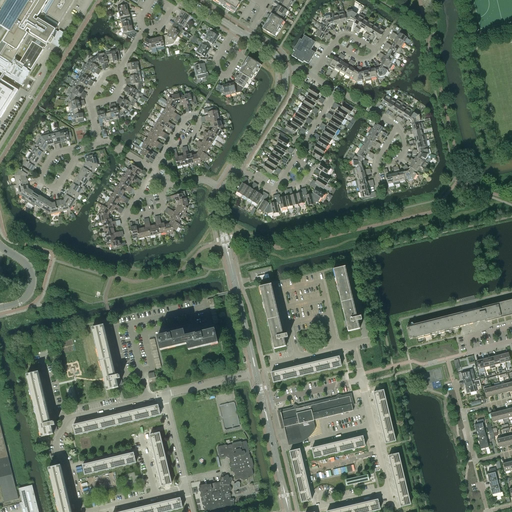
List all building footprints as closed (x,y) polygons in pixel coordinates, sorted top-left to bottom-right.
[(0,0),(0,31),(2,27),(8,31),(1,42),(0,43),(0,71),(2,73),(5,75),(21,85),(30,72),(27,70),(28,69),(24,67),(25,66),(20,63),(16,61),(17,58),(16,57),(18,53),(30,35),(35,38),(45,44),(45,45),(46,45),(52,36),(53,35),(55,37),(59,31),(56,30),(57,29),(57,28),(60,24),(74,0),(0,0)] [(121,0),(117,6),(118,12),(128,10),(127,5),(128,3),(129,4),(129,3),(123,0),(121,0)] [(240,0),(221,0),(220,3),(235,12),(242,1),(240,0)] [(278,6),(287,12),(290,7),(278,0),(277,0),(277,1),(280,3),(278,6)] [(272,9),(286,17),(288,12),(287,12),(278,6),(276,9),(273,7),(272,9)] [(282,21),(283,21),(286,17),(272,9),(271,10),(275,12),(273,15),(282,21)] [(120,20),(130,18),(130,15),(129,15),(128,10),(118,12),(120,20)] [(359,15),(352,10),(349,26),(352,26),(352,23),(354,23),(358,17),(358,16),(358,15),(359,15)] [(181,14),(178,18),(186,23),(191,16),(182,11),(180,14),(181,14)] [(274,36),(283,21),(282,21),(273,15),(272,14),(263,29),(274,36)] [(339,27),(341,26),(338,14),(332,16),(332,17),(333,17),(334,25),(337,24),(338,25),(339,27)] [(364,19),(358,15),(358,16),(358,17),(354,23),(359,26),(364,19)] [(330,16),(324,17),(333,30),(335,29),(333,26),(334,25),(333,17),(332,17),(330,18),(330,16)] [(331,31),(333,30),(324,17),(321,22),(323,23),(322,25),(321,25),(328,29),(329,28),(331,31)] [(122,28),(131,26),(130,21),(131,21),(130,18),(120,20),(122,28)] [(173,25),(182,30),(186,23),(178,18),(176,22),(175,22),(173,25)] [(362,28),(364,29),(369,22),(364,19),(359,26),(358,29),(356,32),(358,33),(361,28),(362,28)] [(364,36),(366,38),(374,25),(369,22),(364,29),(366,31),(366,32),(364,36)] [(325,34),(328,29),(321,25),(322,25),(321,24),(317,30),(325,34)] [(172,28),(170,32),(179,38),(184,31),(182,30),(173,25),(171,27),(172,28)] [(372,34),(374,36),(379,28),(374,25),(366,38),(368,39),(371,35),(372,34)] [(133,31),(131,26),(122,28),(124,34),(133,40),(138,33),(135,31),(135,32),(133,31)] [(380,26),(379,28),(374,36),(377,37),(377,38),(374,43),(376,44),(385,30),(380,26)] [(210,28),(206,35),(215,40),(217,37),(218,38),(221,35),(210,28)] [(327,36),(325,34),(317,30),(314,35),(322,40),(323,37),(324,37),(329,40),(330,38),(327,36)] [(177,42),(179,38),(170,32),(167,36),(166,35),(163,36),(165,46),(173,44),(175,41),(177,42)] [(393,33),(391,35),(404,43),(407,38),(400,33),(398,35),(397,36),(393,33)] [(202,41),(213,48),(215,44),(213,43),(215,40),(206,35),(202,41)] [(401,48),(404,43),(391,35),(390,37),(394,40),(395,41),(393,43),(401,48)] [(154,39),(156,48),(164,46),(162,36),(158,37),(159,38),(154,39)] [(301,40),(300,39),(293,51),(294,51),(292,56),(303,63),(304,61),(308,64),(315,53),(311,50),(315,43),(304,36),(301,40)] [(32,43),(20,63),(25,66),(31,70),(36,62),(38,58),(43,50),(43,49),(43,48),(44,47),(45,45),(45,44),(35,38),(32,43)] [(156,48),(154,39),(149,40),(147,39),(147,38),(143,45),(150,50),(156,48)] [(211,51),(213,48),(202,41),(198,48),(207,53),(209,50),(211,51)] [(386,43),(385,45),(398,53),(399,54),(403,49),(402,49),(401,48),(393,43),(392,46),(391,46),(386,43)] [(395,58),(398,53),(385,45),(383,48),(388,51),(387,54),(395,58)] [(205,56),(207,53),(198,48),(194,54),(200,58),(199,60),(206,61),(207,57),(205,56)] [(111,52),(108,52),(111,62),(113,61),(113,63),(118,62),(117,60),(120,59),(118,49),(111,51),(111,52)] [(108,63),(111,62),(108,52),(106,53),(106,52),(101,53),(104,65),(108,64),(108,63)] [(100,66),(104,65),(101,53),(97,54),(97,55),(94,57),(93,57),(92,57),(98,65),(100,65),(100,66)] [(382,57),(384,59),(391,63),(395,58),(387,54),(386,56),(385,56),(380,53),(379,55),(382,57)] [(334,70),(335,68),(343,55),(340,54),(337,58),(337,59),(334,57),(328,67),(334,70)] [(345,57),(343,55),(335,68),(340,71),(345,64),(342,62),(342,61),(345,57)] [(88,61),(86,64),(96,71),(98,67),(97,66),(98,65),(92,57),(92,58),(89,61),(88,61)] [(239,73),(240,73),(241,73),(250,79),(249,79),(251,80),(252,77),(259,66),(260,65),(249,58),(239,73)] [(384,59),(381,64),(387,68),(390,70),(393,64),(391,63),(384,59)] [(206,65),(206,61),(199,60),(199,62),(193,64),(195,71),(204,69),(204,66),(206,65)] [(347,65),(345,64),(340,71),(345,74),(350,67),(351,65),(353,62),(350,60),(348,65),(347,65)] [(129,71),(130,74),(140,72),(139,69),(140,69),(138,62),(128,64),(127,65),(128,72),(129,71)] [(386,70),(387,68),(381,64),(379,65),(377,62),(375,63),(385,76),(388,71),(386,70)] [(379,77),(385,76),(375,63),(374,65),(376,68),(375,68),(374,68),(376,76),(378,75),(379,77)] [(82,70),(83,71),(91,76),(93,74),(94,74),(96,71),(86,64),(85,64),(84,65),(83,66),(82,67),(82,68),(82,70)] [(377,77),(376,76),(374,68),(372,69),(370,68),(370,66),(368,67),(370,79),(377,77)] [(350,78),(351,77),(355,70),(350,67),(345,74),(350,78)] [(352,80),(357,83),(359,67),(357,67),(356,70),(355,70),(351,77),(353,78),(352,80)] [(371,80),(370,79),(368,67),(366,67),(366,69),(365,71),(363,71),(364,79),(365,82),(371,80)] [(205,72),(204,69),(195,71),(197,80),(209,77),(207,72),(205,72)] [(81,72),(79,76),(89,82),(91,79),(90,78),(91,76),(83,71),(82,73),(81,72)] [(140,74),(140,72),(130,74),(131,76),(129,77),(130,81),(142,78),(141,74),(140,74)] [(0,117),(1,118),(5,112),(10,103),(13,99),(16,94),(18,90),(2,80),(5,75),(2,73),(0,77),(0,117)] [(235,74),(235,76),(247,83),(246,83),(248,84),(251,80),(249,79),(250,79),(241,73),(240,73),(239,76),(235,74)] [(87,86),(89,82),(79,76),(77,80),(76,82),(84,88),(86,85),(87,86)] [(237,85),(236,85),(241,92),(241,91),(243,88),(244,88),(246,83),(247,83),(235,76),(234,77),(237,79),(235,82),(237,84),(237,85)] [(133,85),(133,86),(142,88),(143,87),(141,87),(142,83),(143,82),(142,78),(130,81),(131,85),(133,85)] [(83,90),(84,88),(76,82),(74,85),(74,84),(72,88),(82,94),(84,90),(83,90)] [(234,83),(228,84),(231,95),(236,93),(240,92),(241,92),(236,85),(236,86),(234,86),(234,83)] [(225,96),(231,95),(228,84),(223,86),(221,86),(219,85),(216,90),(219,92),(225,96)] [(131,87),(129,91),(139,97),(141,93),(141,89),(142,89),(142,88),(133,86),(132,88),(131,87)] [(68,96),(69,97),(77,99),(78,97),(79,98),(82,94),(72,88),(69,87),(67,90),(69,91),(68,92),(67,93),(67,94),(67,95),(68,96)] [(316,98),(317,98),(320,92),(311,87),(307,93),(309,94),(309,93),(316,98)] [(128,95),(126,97),(135,102),(136,100),(137,101),(139,97),(129,91),(126,94),(128,95)] [(172,99),(176,105),(181,103),(179,96),(178,93),(176,93),(176,95),(172,96),(172,99)] [(309,93),(309,94),(306,98),(315,104),(318,99),(317,98),(316,98),(309,93)] [(190,94),(185,95),(187,108),(190,107),(189,104),(190,103),(192,103),(192,105),(193,105),(197,104),(195,96),(191,97),(190,94)] [(185,108),(187,108),(185,95),(179,96),(181,103),(181,105),(183,105),(185,106),(185,108)] [(384,105),(386,106),(391,99),(386,96),(381,103),(378,101),(375,106),(378,108),(378,109),(380,110),(383,105),(384,105)] [(78,100),(77,99),(69,97),(68,97),(68,98),(69,98),(68,102),(69,107),(80,104),(79,100),(78,100)] [(124,99),(121,103),(132,109),(134,105),(133,105),(135,102),(126,97),(125,99),(124,99)] [(164,103),(167,105),(174,109),(174,108),(176,105),(172,99),(169,98),(167,102),(165,101),(164,103)] [(315,104),(306,98),(303,104),(312,109),(315,104)] [(396,102),(391,99),(386,106),(389,108),(389,109),(386,113),(388,115),(396,102)] [(394,111),(397,113),(402,104),(397,100),(396,102),(388,115),(391,116),(394,112),(394,111)] [(120,107),(119,108),(125,116),(126,115),(125,115),(129,112),(132,109),(121,103),(119,106),(120,107)] [(337,108),(339,108),(340,109),(348,114),(347,114),(349,115),(353,110),(352,109),(353,108),(350,105),(349,107),(348,106),(349,105),(345,103),(344,105),(344,104),(341,108),(338,106),(337,108)] [(81,108),(80,104),(69,107),(70,111),(71,113),(80,111),(80,108),(81,108)] [(312,109),(303,104),(300,109),(309,114),(312,109)] [(396,120),(398,121),(400,118),(402,116),(407,107),(402,104),(397,113),(399,114),(399,115),(396,120)] [(175,110),(174,108),(174,109),(167,105),(165,110),(175,116),(177,114),(174,113),(174,112),(175,110)] [(109,121),(109,119),(108,114),(107,112),(107,111),(107,110),(100,112),(99,107),(96,108),(97,112),(97,114),(98,116),(98,118),(99,121),(100,124),(102,132),(103,138),(107,137),(106,133),(105,129),(103,129),(102,126),(103,126),(103,123),(106,122),(109,121)] [(124,116),(125,116),(119,108),(118,109),(118,107),(113,108),(116,120),(120,119),(120,118),(124,116)] [(205,116),(206,119),(218,116),(217,109),(213,107),(203,110),(204,113),(208,112),(208,115),(208,116),(205,116)] [(402,116),(400,118),(398,121),(400,122),(404,117),(407,119),(411,112),(411,113),(413,110),(407,107),(402,116)] [(112,121),(116,120),(113,108),(109,109),(110,111),(107,111),(107,112),(108,114),(109,119),(109,121),(112,120),(112,121)] [(344,119),(347,114),(348,114),(340,109),(339,108),(335,113),(344,119)] [(309,114),(300,109),(296,114),(305,119),(309,114)] [(174,118),(175,116),(165,110),(162,114),(169,119),(171,117),(172,117),(174,118)] [(80,111),(71,113),(71,116),(72,123),(78,122),(78,119),(83,118),(82,113),(81,113),(80,111)] [(413,114),(411,113),(411,112),(407,119),(408,120),(405,123),(406,124),(419,115),(414,112),(413,114)] [(341,124),(344,119),(335,113),(332,119),(341,124)] [(159,119),(169,126),(171,124),(169,122),(168,121),(169,119),(162,114),(159,119)] [(302,124),(305,119),(296,114),(293,119),(302,124)] [(411,125),(419,124),(418,121),(420,121),(419,115),(406,124),(408,126),(411,124),(411,125)] [(297,128),(297,129),(299,130),(302,124),(293,119),(293,120),(291,118),(288,122),(289,123),(290,124),(297,128)] [(168,128),(169,126),(159,119),(156,124),(164,129),(165,127),(166,127),(168,128)] [(329,124),(338,129),(341,124),(332,119),(329,124)] [(212,123),(213,128),(220,129),(220,128),(223,128),(222,123),(224,123),(223,120),(219,121),(212,123)] [(290,124),(289,123),(284,130),(281,128),(280,130),(285,133),(286,132),(290,135),(292,132),(294,134),(297,129),(297,128),(290,124)] [(376,123),(372,129),(385,137),(387,134),(382,131),(382,130),(383,128),(376,123)] [(412,129),(410,130),(410,132),(422,129),(420,123),(419,124),(411,125),(412,129)] [(162,131),(164,129),(156,124),(153,129),(164,135),(165,133),(163,132),(162,131)] [(335,134),(338,129),(329,124),(326,129),(335,134)] [(213,128),(211,132),(217,136),(220,138),(221,136),(220,135),(222,131),(220,129),(213,128)] [(385,137),(372,129),(371,128),(367,133),(369,134),(377,138),(378,136),(379,136),(384,139),(385,137)] [(162,137),(164,135),(153,129),(150,133),(158,138),(159,136),(160,136),(162,137)] [(336,135),(335,134),(326,129),(323,134),(332,140),(333,140),(334,140),(336,136),(336,135)] [(53,133),(51,134),(54,145),(61,143),(59,132),(58,132),(58,131),(56,130),(54,131),(53,132),(53,133)] [(59,132),(61,143),(69,141),(69,137),(68,133),(67,130),(59,132)] [(40,135),(41,136),(48,146),(54,145),(51,134),(49,134),(49,131),(48,131),(48,132),(42,134),(40,135)] [(214,140),(217,136),(211,132),(209,131),(208,133),(207,133),(205,132),(203,134),(214,140)] [(276,142),(278,143),(286,148),(286,147),(289,142),(286,141),(288,138),(284,136),(284,135),(279,132),(278,133),(281,135),(276,142)] [(156,140),(158,138),(150,133),(147,138),(158,145),(159,143),(157,141),(156,140)] [(204,138),(203,140),(211,145),(214,140),(203,134),(202,136),(204,137),(204,138)] [(323,134),(320,139),(329,145),(332,140),(323,134)] [(375,141),(377,138),(369,134),(366,139),(379,147),(380,144),(376,141),(375,141)] [(425,135),(423,135),(414,137),(415,140),(414,140),(409,142),(410,144),(413,144),(426,141),(425,135)] [(36,145),(45,151),(48,146),(41,136),(36,145)] [(147,138),(144,143),(152,148),(153,146),(154,146),(156,147),(158,145),(147,138)] [(320,139),(316,144),(325,150),(329,145),(320,139)] [(377,149),(379,147),(366,139),(363,144),(370,149),(372,146),(373,146),(377,149)] [(199,141),(197,143),(208,150),(211,145),(203,140),(202,142),(201,142),(199,141)] [(426,141),(413,144),(410,144),(410,147),(416,145),(417,149),(425,147),(428,147),(426,141)] [(151,150),(152,148),(144,143),(141,148),(152,154),(153,152),(151,151),(151,150)] [(205,155),(205,154),(208,150),(197,143),(196,145),(198,147),(199,148),(197,150),(199,151),(205,155)] [(278,143),(275,148),(284,154),(287,148),(286,147),(286,148),(278,143)] [(322,155),(325,150),(316,144),(313,150),(315,151),(315,150),(322,155)] [(369,151),(370,149),(363,144),(360,149),(367,154),(370,155),(373,157),(374,155),(369,152),(369,151)] [(41,157),(45,151),(36,145),(31,151),(41,157)] [(428,149),(428,147),(425,147),(417,149),(417,151),(413,150),(413,152),(428,155),(427,150),(428,149)] [(149,159),(152,154),(141,148),(140,150),(141,150),(139,153),(149,159)] [(275,148),(272,153),(281,159),(284,154),(275,148)] [(356,154),(357,155),(358,155),(364,159),(367,154),(360,149),(356,154)] [(324,156),(322,155),(315,150),(315,151),(312,156),(321,161),(324,156)] [(37,164),(41,157),(31,151),(27,158),(37,164)] [(188,164),(194,163),(192,156),(192,154),(189,155),(188,154),(188,151),(185,152),(188,164)] [(209,156),(205,154),(205,155),(199,151),(197,155),(201,161),(201,160),(203,162),(206,158),(207,159),(209,156)] [(425,160),(428,155),(413,152),(412,154),(416,155),(416,156),(416,157),(422,161),(424,159),(425,160)] [(272,153),(269,159),(278,164),(281,159),(272,153)] [(177,167),(183,166),(181,157),(178,157),(177,156),(177,154),(174,154),(177,167)] [(84,157),(86,163),(98,165),(96,155),(94,155),(87,156),(84,157)] [(200,161),(201,161),(197,155),(192,156),(194,163),(194,167),(197,166),(196,164),(201,163),(200,161)] [(354,156),(351,161),(367,163),(368,161),(364,161),(364,159),(358,155),(357,155),(356,157),(354,156)] [(411,158),(410,160),(420,167),(422,168),(425,163),(423,161),(422,161),(416,157),(414,159),(413,159),(411,158)] [(32,171),(37,164),(27,158),(23,165),(32,171)] [(269,159),(266,164),(275,169),(278,164),(269,159)] [(411,165),(409,167),(416,171),(417,172),(420,167),(410,160),(409,162),(410,163),(411,165)] [(367,163),(351,161),(353,169),(354,169),(355,168),(355,169),(363,167),(363,166),(363,165),(367,166),(367,163)] [(322,172),(326,175),(330,169),(320,162),(319,164),(320,165),(318,169),(322,171),(322,172)] [(86,163),(83,167),(93,173),(98,165),(86,163)] [(271,175),(275,169),(266,164),(262,169),(271,175)] [(129,167),(128,169),(136,174),(139,176),(142,171),(132,165),(130,168),(129,167)] [(416,171),(409,167),(408,168),(406,165),(404,166),(413,179),(416,174),(415,173),(416,171)] [(20,166),(14,175),(27,177),(30,172),(20,166)] [(405,179),(403,172),(399,173),(398,166),(396,167),(399,182),(405,180),(405,179)] [(413,179),(404,166),(402,168),(404,171),(403,172),(405,179),(407,179),(408,181),(413,179)] [(83,167),(79,174),(88,180),(93,173),(83,167)] [(354,169),(353,169),(352,169),(354,175),(356,175),(370,171),(370,169),(364,170),(363,167),(355,169),(355,168),(354,169)] [(394,174),(391,174),(393,183),(394,185),(400,184),(399,182),(396,167),(393,168),(394,173),(394,174)] [(135,176),(136,174),(128,169),(125,174),(136,180),(137,178),(135,177),(135,176)] [(393,183),(391,174),(389,175),(388,174),(387,169),(384,170),(387,184),(393,183)] [(370,171),(356,175),(357,180),(366,178),(365,176),(366,175),(371,174),(370,171)] [(326,175),(322,172),(318,178),(327,184),(330,178),(326,176),(326,175)] [(84,187),(88,180),(79,174),(74,181),(84,187)] [(125,174),(122,179),(130,183),(131,181),(132,181),(134,183),(136,180),(125,174)] [(17,185),(28,182),(27,177),(14,175),(17,185)] [(311,183),(319,188),(320,187),(324,189),(327,184),(318,178),(316,182),(313,180),(311,183)] [(358,186),(373,183),(372,180),(367,181),(366,181),(366,178),(357,180),(355,181),(356,187),(358,186)] [(119,183),(130,190),(131,188),(129,187),(129,185),(130,183),(122,179),(119,183)] [(80,194),(84,187),(74,181),(70,188),(80,194)] [(29,188),(28,182),(17,185),(19,195),(29,188)] [(119,183),(116,188),(124,193),(125,191),(126,191),(129,192),(130,190),(119,183)] [(242,195),(247,186),(242,183),(236,193),(241,196),(242,195)] [(313,194),(318,202),(321,198),(322,199),(325,193),(319,189),(319,188),(311,183),(309,186),(315,189),(313,193),(314,194),(313,194)] [(360,192),(368,190),(368,188),(368,187),(374,186),(373,183),(358,186),(360,192)] [(247,186),(242,195),(242,197),(246,199),(247,198),(247,199),(253,189),(247,186)] [(34,191),(29,188),(19,195),(22,197),(21,198),(27,202),(27,201),(34,191)] [(76,201),(80,194),(70,188),(66,195),(76,201)] [(116,188),(113,193),(124,200),(125,197),(123,196),(123,195),(124,193),(116,188)] [(314,203),(318,202),(313,194),(313,195),(312,195),(312,194),(307,195),(306,188),(302,189),(305,199),(306,198),(308,206),(314,204),(314,203)] [(252,202),(258,193),(253,189),(247,199),(247,200),(251,202),(252,202)] [(304,199),(305,199),(302,189),(299,190),(300,193),(296,194),(298,204),(305,203),(304,199)] [(368,190),(360,192),(361,198),(362,200),(376,197),(375,192),(370,193),(369,193),(368,190)] [(41,195),(34,191),(27,201),(27,202),(33,206),(34,206),(35,205),(41,195)] [(175,202),(177,201),(184,199),(186,199),(184,191),(180,192),(181,194),(171,197),(171,199),(174,198),(175,199),(175,202)] [(260,201),(261,202),(266,193),(263,192),(261,195),(258,193),(252,202),(257,205),(260,201)] [(123,202),(124,200),(113,193),(110,198),(118,202),(119,201),(121,200),(123,202)] [(264,211),(268,214),(269,205),(268,204),(269,204),(265,201),(269,195),(266,193),(261,202),(262,203),(258,209),(263,212),(264,211)] [(287,207),(293,206),(290,195),(290,193),(288,194),(288,196),(284,197),(287,207)] [(281,209),(287,207),(284,197),(280,198),(279,194),(276,195),(278,205),(280,205),(281,209)] [(296,194),(290,195),(293,206),(298,204),(296,194)] [(35,205),(42,209),(48,199),(41,195),(35,205)] [(70,210),(76,201),(66,195),(63,200),(70,210)] [(277,205),(278,205),(276,195),(273,196),(275,203),(270,204),(270,205),(269,205),(268,214),(268,217),(273,216),(273,214),(279,213),(277,205)] [(110,198),(107,202),(118,209),(119,207),(117,206),(117,204),(118,202),(110,198)] [(177,201),(178,205),(185,207),(185,206),(188,205),(187,201),(189,201),(188,198),(186,199),(184,199),(177,201)] [(42,209),(50,214),(52,202),(48,199),(42,209)] [(70,210),(63,200),(58,201),(60,212),(70,210)] [(58,201),(52,202),(50,214),(60,212),(58,201)] [(107,202),(104,207),(111,211),(110,211),(112,212),(113,210),(115,210),(117,211),(118,209),(107,202)] [(101,213),(101,214),(108,215),(110,211),(111,211),(104,207),(101,205),(100,207),(101,208),(99,212),(101,213)] [(185,207),(178,205),(176,210),(184,214),(184,215),(185,215),(186,213),(185,212),(187,209),(185,207)] [(171,210),(170,212),(181,219),(184,215),(184,214),(176,210),(175,211),(173,212),(171,210)] [(178,224),(181,219),(170,212),(169,215),(171,216),(171,217),(170,219),(172,220),(178,224)] [(108,215),(101,214),(99,215),(100,220),(98,220),(98,222),(102,221),(109,220),(109,219),(108,215)] [(172,220),(169,224),(173,230),(174,230),(176,231),(178,227),(180,228),(181,226),(178,224),(172,220)] [(160,221),(158,221),(161,234),(166,232),(165,225),(164,223),(162,224),(161,223),(160,221)] [(150,236),(155,235),(153,226),(151,226),(150,226),(149,223),(147,224),(150,236)] [(116,226),(116,224),(103,227),(105,232),(114,230),(113,228),(114,227),(116,226)] [(169,224),(165,225),(166,232),(167,236),(169,235),(169,234),(173,233),(173,230),(169,224)] [(137,239),(139,239),(136,226),(130,228),(133,238),(136,238),(137,239)] [(138,226),(136,226),(139,239),(144,237),(142,228),(140,229),(139,228),(138,226)] [(106,238),(107,243),(116,241),(116,239),(116,238),(119,237),(118,235),(106,238)] [(333,270),(341,303),(345,320),(348,332),(360,329),(358,321),(361,320),(359,312),(355,314),(344,268),(345,267),(333,270)] [(257,277),(258,282),(269,279),(268,274),(257,277)] [(286,346),(284,346),(283,339),(284,338),(287,338),(286,330),(281,331),(270,285),(271,285),(271,284),(259,287),(271,338),(274,349),(286,346)] [(406,326),(409,339),(416,338),(416,339),(459,328),(459,327),(477,322),(481,321),(484,320),(485,322),(491,320),(496,319),(497,319),(498,319),(503,317),(504,317),(505,317),(510,315),(511,315),(511,314),(511,299),(481,307),(478,308),(473,309),(462,312),(455,314),(413,325),(406,326)] [(117,387),(116,385),(121,383),(120,378),(119,375),(118,371),(113,372),(103,326),(104,325),(92,328),(94,336),(107,389),(106,389),(107,390),(118,387),(117,387)] [(185,337),(187,343),(188,349),(218,342),(215,330),(198,334),(198,332),(197,331),(196,331),(195,331),(194,331),(194,332),(195,332),(192,333),(192,335),(185,337)] [(160,349),(187,343),(185,337),(184,331),(170,334),(170,332),(169,332),(168,332),(167,331),(166,332),(167,332),(164,333),(164,335),(157,337),(160,349)] [(322,361),(324,371),(341,367),(340,360),(340,359),(339,359),(339,357),(322,361)] [(324,371),(322,361),(305,365),(307,375),(324,371)] [(290,379),(307,375),(305,365),(288,369),(290,379)] [(290,379),(288,369),(271,373),(273,383),(290,379)] [(461,373),(464,383),(464,384),(471,382),(469,371),(461,373)] [(52,434),(51,431),(56,430),(55,425),(54,421),(53,417),(48,418),(37,372),(39,372),(38,372),(27,374),(27,375),(39,425),(40,428),(42,436),(41,436),(41,437),(53,434),(53,433),(52,434)] [(474,381),(471,382),(464,384),(466,394),(477,391),(475,387),(480,386),(479,381),(474,382),(474,381)] [(373,393),(377,410),(387,407),(383,390),(377,392),(377,391),(376,391),(376,392),(373,393)] [(342,402),(340,403),(341,405),(343,413),(353,411),(352,406),(354,405),(351,393),(349,394),(342,395),(341,395),(342,398),(341,398),(342,402)] [(341,405),(340,403),(338,403),(337,399),(336,397),(335,397),(329,398),(329,401),(331,408),(333,415),(343,413),(341,405)] [(328,417),(333,415),(331,408),(329,401),(329,398),(324,400),(325,402),(326,409),(328,417)] [(323,418),(328,417),(326,409),(325,402),(324,400),(319,401),(320,403),(321,410),(323,418)] [(321,410),(320,403),(319,401),(307,404),(297,406),(296,405),(295,405),(294,404),(293,406),(292,407),(280,410),(277,411),(281,429),(284,428),(288,446),(288,445),(298,443),(300,442),(301,442),(303,441),(304,440),(306,439),(307,438),(309,437),(310,436),(311,435),(312,434),(312,433),(313,432),(314,431),(314,430),(315,428),(313,420),(323,418),(321,410)] [(158,405),(141,409),(143,419),(160,415),(159,409),(159,408),(158,408),(158,405)] [(377,410),(381,426),(391,424),(387,407),(377,410)] [(126,423),(143,419),(141,409),(124,413),(126,423)] [(109,427),(126,423),(124,413),(107,417),(109,427)] [(93,431),(109,427),(107,417),(90,421),(93,431)] [(75,435),(93,431),(90,421),(73,425),(75,435)] [(474,425),(477,435),(485,433),(482,423),(474,425)] [(0,484),(4,502),(19,499),(13,476),(0,424),(0,484)] [(395,441),(391,424),(381,426),(385,443),(395,441)] [(154,452),(163,450),(159,433),(153,434),(153,433),(152,434),(149,435),(154,452)] [(488,447),(485,433),(477,435),(480,449),(488,447)] [(346,440),(348,450),(365,446),(363,440),(364,440),(364,439),(363,439),(362,436),(346,440)] [(329,444),(331,454),(348,450),(346,440),(329,444)] [(231,458),(230,459),(230,462),(230,463),(232,471),(233,472),(233,473),(234,473),(235,479),(237,479),(241,478),(241,480),(242,479),(243,480),(247,479),(248,478),(249,478),(249,477),(253,476),(253,474),(252,468),(253,468),(253,467),(253,466),(252,458),(251,458),(250,455),(249,454),(249,453),(249,451),(250,450),(249,447),(248,447),(247,442),(245,441),(242,442),(240,441),(232,443),(231,445),(228,445),(227,446),(226,445),(218,446),(217,448),(219,458),(221,459),(226,457),(227,456),(231,458)] [(331,454),(329,444),(312,448),(314,458),(331,454)] [(294,469),(304,467),(301,456),(299,449),(289,451),(294,469)] [(154,452),(157,469),(167,466),(163,450),(154,452)] [(116,457),(119,467),(136,463),(134,457),(135,456),(135,455),(134,456),(133,453),(116,457)] [(392,473),(402,471),(398,453),(392,455),(392,454),(391,454),(391,455),(388,456),(392,473)] [(100,461),(102,471),(119,467),(116,457),(100,461)] [(102,471),(100,461),(82,465),(85,475),(102,471)] [(75,511),(75,510),(70,511),(59,465),(61,465),(49,467),(49,468),(59,511),(75,511)] [(167,466),(157,469),(162,486),(171,483),(167,466)] [(297,485),(307,482),(304,467),(294,469),(297,485)] [(489,484),(497,482),(495,473),(496,472),(495,468),(488,470),(489,474),(487,474),(489,484)] [(402,471),(392,473),(396,490),(406,487),(402,471)] [(230,507),(232,506),(232,505),(234,504),(234,502),(235,501),(234,499),(233,498),(231,499),(231,497),(231,495),(231,494),(230,493),(229,491),(231,491),(232,489),(231,487),(230,486),(230,485),(230,484),(230,482),(232,481),(233,480),(232,478),(231,477),(229,477),(229,476),(227,475),(225,475),(224,477),(220,477),(220,479),(220,482),(207,485),(207,484),(201,485),(199,486),(199,488),(198,489),(199,491),(200,492),(201,494),(200,495),(200,497),(202,498),(201,499),(202,504),(203,505),(203,506),(203,508),(204,509),(205,511),(207,511),(208,511),(210,511),(211,510),(228,506),(230,507)] [(307,482),(297,485),(301,502),(307,501),(308,502),(309,501),(311,500),(307,482)] [(500,493),(497,483),(497,482),(489,484),(492,495),(496,494),(497,497),(503,495),(502,492),(500,493)] [(22,502),(20,503),(21,511),(39,511),(32,485),(19,489),(22,502)] [(406,487),(396,490),(400,507),(410,504),(406,487)] [(163,502),(165,511),(182,508),(181,502),(182,502),(181,501),(180,498),(163,502)] [(361,503),(362,511),(368,511),(380,509),(378,503),(379,503),(379,502),(378,502),(377,499),(361,503)] [(164,511),(165,511),(163,502),(146,506),(147,511),(164,511)] [(362,511),(361,503),(344,507),(344,511),(362,511)]
